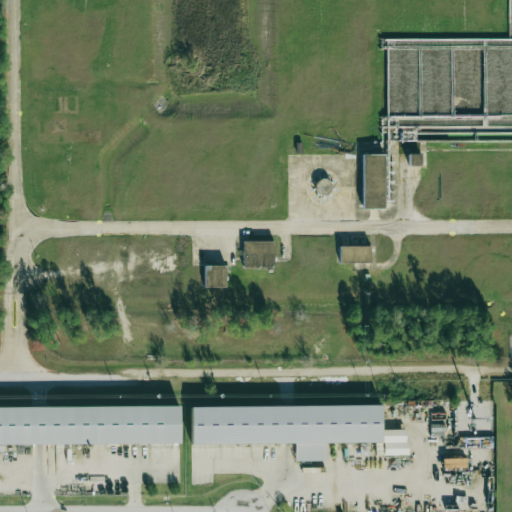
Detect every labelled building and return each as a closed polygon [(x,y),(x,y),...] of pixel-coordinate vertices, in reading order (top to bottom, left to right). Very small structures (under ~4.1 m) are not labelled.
[(362,208),(384,208),(385,154),(363,154),(362,208)] [(273,240),(242,241),(243,268),(274,267),(273,240)] [(340,263),(370,262),(370,245),(340,246),(340,263)] [(204,287),(226,287),(225,265),(204,265),(204,287)] [(0,406),(0,450),(2,451),(2,444),(179,443),(179,405),(0,406)] [(190,406),(191,444),(294,443),(294,461),(324,460),(324,442),(384,442),(384,454),(407,454),(407,430),(381,430),(381,405),(190,406)]
